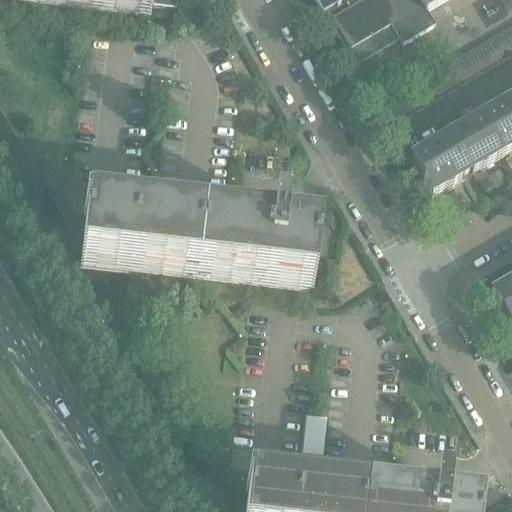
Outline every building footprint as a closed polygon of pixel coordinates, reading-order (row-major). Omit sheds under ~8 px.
[(0,0),(0,1),(150,18),(151,9),(152,0),(0,0)] [(176,12),(177,0),(152,0),(151,9),(176,12)] [(313,0),(354,69),(398,43),(402,49),(435,29),(427,15),(452,0),(313,0)] [(492,42),(504,63),(511,58),(511,48),(504,34),(492,42)] [(479,49),(492,70),(504,63),(492,42),(479,49)] [(467,56),(480,77),(492,70),(479,49),(467,56)] [(455,63),(467,85),(480,77),(467,56),(455,63)] [(443,70),(455,92),(467,85),(455,63),(443,70)] [(430,77),(443,99),(455,92),(443,70),(430,77)] [(418,85),(431,106),(443,99),(430,77),(418,85)] [(406,92),(419,113),(431,106),(418,85),(406,92)] [(394,99),(406,120),(419,113),(406,92),(394,99)] [(406,120),(394,99),(382,106),(394,127),(406,120)] [(499,161),(511,153),(511,104),(478,124),(499,161)] [(432,200),(470,178),(499,161),(478,124),(411,164),(432,200)] [(87,212),(85,230),(80,269),(312,294),(319,238),(317,238),(316,244),(308,243),(309,229),(285,227),(286,219),(272,217),(270,232),(228,228),(87,212)] [(511,287),(491,300),(511,335),(511,287)] [(321,460),(325,422),(305,420),(301,457),(308,458),(316,459),(321,460)] [(432,509),(249,488),(245,511),(470,511),(471,503),(470,503),(470,504),(447,502),(448,495),(434,493),(432,509)]
